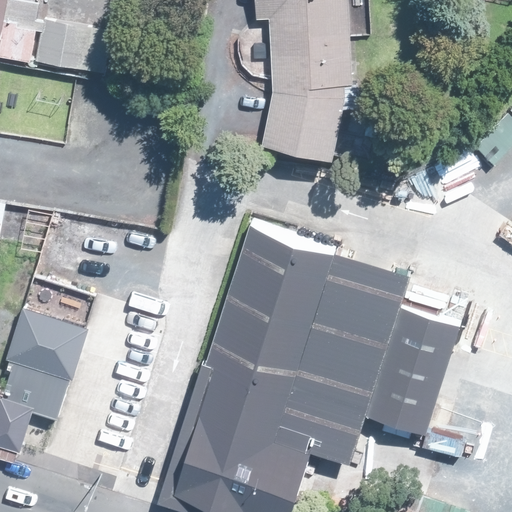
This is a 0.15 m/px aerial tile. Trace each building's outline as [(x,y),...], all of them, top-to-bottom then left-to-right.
[(104,69),(107,57),(112,29),(37,15),(40,0),(0,0),(0,52),(31,58),(37,27),(44,27),(38,57),(104,69)] [(256,0),(257,16),(272,15),(274,84),(263,140),(297,158),(332,164),(335,151),(346,88),(354,87),(351,64),(351,32),(348,0),(256,0)] [(178,95),(132,89),(129,110),(175,116),(178,95)] [(447,139),(444,126),(428,130),(432,142),(447,139)] [(424,219),(430,216),(456,204),(438,165),(400,182),(401,185),(409,202),(415,200),(424,219)] [(385,262),(299,235),(251,219),(207,359),(204,358),(193,393),(159,499),(201,511),(289,511),(298,484),(311,445),(350,457),(366,408),(425,427),(460,320),(430,310),(400,301),(410,270),(385,262)] [(37,304),(0,422),(0,444),(30,454),(45,407),(66,414),(95,322),(37,304)] [(490,412),(453,400),(438,443),(476,455),(490,412)] [(467,511),(469,508),(428,494),(424,493),(417,511),(467,511)] [(351,511),(354,503),(354,500),(331,495),(326,511),(351,511)]
